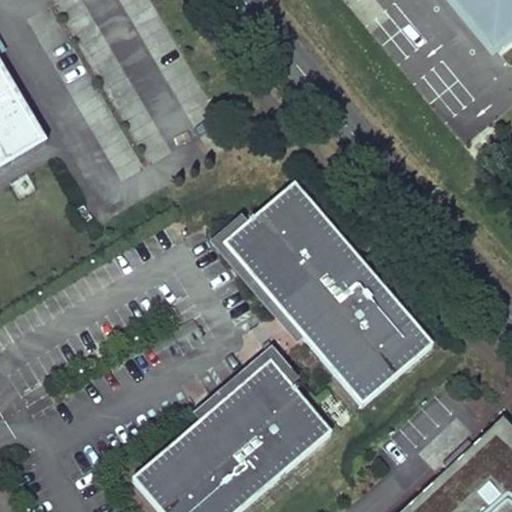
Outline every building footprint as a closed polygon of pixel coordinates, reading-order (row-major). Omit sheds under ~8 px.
[(511,0),(453,0),(498,54),(511,42),(511,0)] [(0,64),(0,173),(48,145),(0,64)] [(295,186),(246,227),(248,229),(227,246),(306,338),(304,340),(362,409),(433,347),(295,186)] [(306,338),(227,246),(248,229),(246,227),(224,247),(304,340),(306,338)] [(203,427),(272,368),(289,387),(291,386),(271,363),(201,424),(203,427)] [(158,511),(242,511),(332,435),(291,386),(289,387),(272,368),(203,427),(201,424),(133,482),(158,511)] [(511,511),(511,431),(502,422),(406,511),(511,511)]
